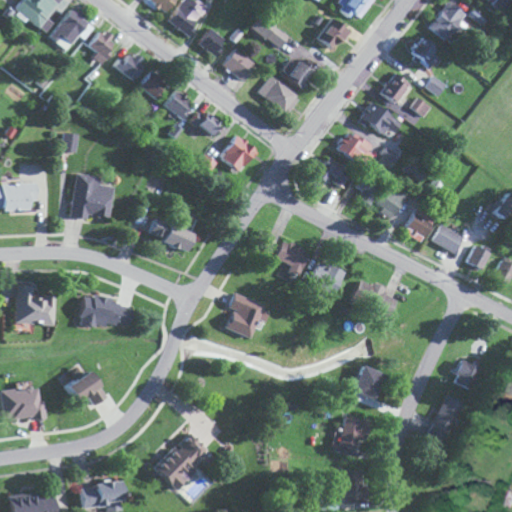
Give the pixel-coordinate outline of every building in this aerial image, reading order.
[(59,0),(20,0),(13,10),(38,29),(59,0)] [(173,0),(145,0),(163,13),(173,0)] [(204,8),(193,0),(181,0),(166,20),(186,37),(192,29),(189,26),(204,8)] [(349,17),(352,13),(358,18),(374,0),(337,0),(334,4),(349,17)] [(427,28),(446,42),(466,14),(447,1),(427,28)] [(63,50),(75,35),(81,40),(91,26),(69,9),(47,37),(63,50)] [(277,50),(287,37),(258,14),(248,27),(277,50)] [(331,51),(347,31),(332,18),(316,38),(331,51)] [(221,51),(216,47),(223,39),(208,28),(196,43),(215,58),(221,51)] [(85,46),(94,53),(90,58),(98,64),(115,42),(98,29),(85,46)] [(438,53),(420,38),(408,53),(426,67),(438,53)] [(239,80),(253,63),(234,48),(221,65),(239,80)] [(131,80),(141,62),(124,52),(114,69),(131,80)] [(312,70),(296,59),(284,78),(300,89),(312,70)] [(151,96),(162,83),(148,71),(137,85),(151,96)] [(413,86),(393,73),(380,94),(400,106),(413,86)] [(437,96),(445,84),(432,76),(424,87),(437,96)] [(288,113),(299,96),(267,77),(257,94),(288,113)] [(188,104),(174,91),(162,104),(176,117),(188,104)] [(430,106),(417,98),(410,109),(423,117),(430,106)] [(357,120),(380,135),(382,131),(400,143),(409,130),(369,102),(357,120)] [(208,135),(217,121),(197,108),(188,123),(208,135)] [(372,147),(347,131),(335,150),(360,165),(372,147)] [(60,151),(74,152),(76,134),(61,133),(60,151)] [(234,135),(217,158),(237,172),(254,150),(234,135)] [(375,161),(388,169),(397,155),(384,147),(375,161)] [(338,187),(347,172),(323,158),(312,176),(321,182),(323,178),(338,187)] [(68,217),(85,219),(85,215),(108,218),(112,187),(98,185),(99,177),(73,174),(68,217)] [(354,187),(360,190),(354,202),(366,208),(377,189),(358,179),(354,187)] [(33,183),(0,183),(0,209),(24,209),(23,201),(33,201),(33,183)] [(373,207),(390,218),(404,195),(388,184),(373,207)] [(490,212),(500,221),(511,206),(511,196),(507,192),(490,212)] [(403,235),(423,242),(432,214),(413,208),(403,235)] [(145,237),(182,250),(189,232),(151,219),(145,237)] [(453,253),(462,236),(439,224),(430,242),(453,253)] [(272,258),(298,271),(307,253),(280,240),(272,258)] [(490,253),(474,245),(466,262),(481,270),(490,253)] [(507,285),(511,275),(511,265),(501,260),(492,277),(507,285)] [(333,297),(343,272),(316,262),(306,286),(333,297)] [(396,300),(382,294),(384,290),(360,279),(351,299),(389,316),(396,300)] [(13,323),(51,325),(52,297),(30,297),(31,285),(14,285),(13,323)] [(263,305),(232,293),(227,308),(231,310),(224,328),(249,338),(254,325),(262,328),(268,312),(261,310),(263,305)] [(131,308),(109,304),(110,299),(83,294),(77,323),(102,328),(103,322),(127,327),(131,308)] [(383,374),(360,366),(352,391),(374,399),(383,374)] [(85,397),(91,406),(104,397),(85,372),(63,388),(74,404),(85,397)] [(0,391),(0,421),(42,417),(41,400),(36,401),(35,388),(0,391)] [(364,417),(341,410),(329,449),(352,456),(364,417)] [(189,466),(205,450),(188,433),(151,468),(174,491),(183,482),(184,482),(195,471),(189,466)] [(354,470),(339,471),(340,497),(354,497),(354,470)] [(85,511),(120,509),(117,482),(76,486),(78,511),(85,511)] [(6,496),(6,511),(51,511),(51,494),(6,496)]
